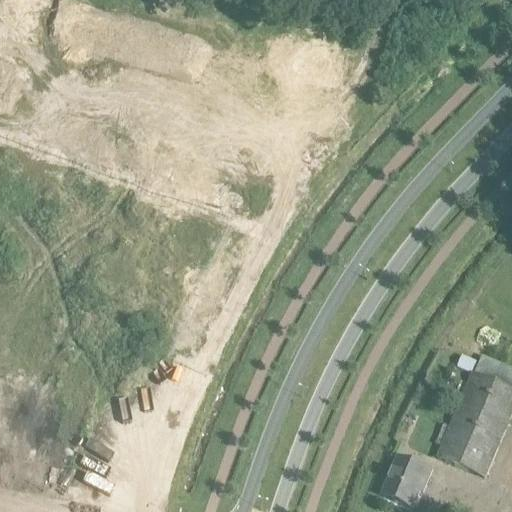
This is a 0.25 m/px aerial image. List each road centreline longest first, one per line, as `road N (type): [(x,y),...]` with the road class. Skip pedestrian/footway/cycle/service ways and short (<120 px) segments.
road 1 (tertiary): [(511,88),(421,181),(354,268),(284,397),(244,511)]
road 2 (tertiary): [(280,511),(316,406),(385,279),(511,136)]
